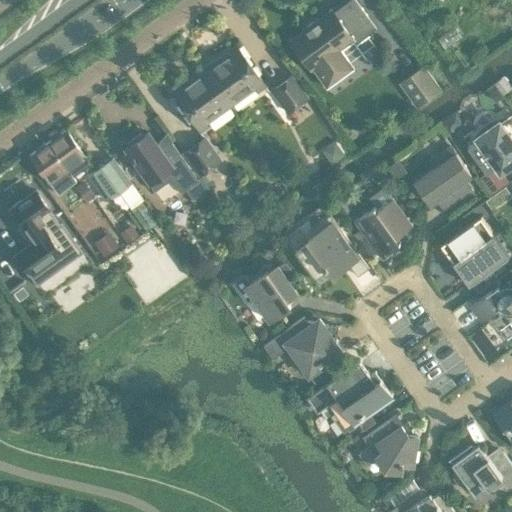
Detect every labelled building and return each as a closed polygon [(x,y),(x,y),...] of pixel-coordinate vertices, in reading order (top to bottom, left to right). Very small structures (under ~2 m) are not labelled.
[(352,39),(354,43),(375,27),(355,0),(347,0),(332,11),(330,7),(288,38),(310,70),(312,68),(325,86),(352,67),(339,49),(352,39)] [(503,21),(511,22),(511,2),(507,1),(503,21)] [(236,45),(203,69),(229,105),(253,87),(256,91),(265,85),(236,45)] [(401,81),(417,104),(440,87),(424,65),(401,81)] [(205,121),(229,105),(203,69),(171,92),(173,95),(170,97),(169,101),(175,109),(179,110),(182,107),(199,132),(208,125),(205,121)] [(270,88),(287,111),(307,97),(290,74),(270,88)] [(490,90),(497,100),(504,95),(497,85),(490,90)] [(511,114),(502,121),(501,119),(477,136),(478,138),(469,145),(488,172),(497,165),(501,171),(511,163),(511,114)] [(65,129),(48,141),(66,167),(67,167),(72,175),(89,163),(65,129)] [(192,199),(207,188),(199,176),(197,178),(169,140),(159,147),(147,131),(143,135),(141,132),(126,142),(128,145),(123,148),(148,183),(160,174),(180,190),(184,188),(192,199)] [(182,152),(198,175),(220,159),(204,136),(182,152)] [(76,179),(72,175),(66,167),(48,141),(29,154),(56,193),(76,179)] [(431,203),(438,198),(447,211),(474,191),(464,178),(471,174),(449,144),(430,158),(435,165),(415,180),(431,203)] [(111,158),(90,173),(106,197),(127,183),(111,158)] [(83,180),(75,185),(86,201),(94,196),(83,180)] [(398,235),(413,224),(386,187),(371,197),(376,204),(355,219),(381,254),(401,239),(398,235)] [(11,209),(10,210),(25,231),(28,235),(24,238),(30,245),(17,254),(28,269),(59,246),(48,231),(40,221),(42,219),(37,213),(47,205),(36,191),(19,204),(16,202),(10,207),(11,209)] [(347,259),(358,275),(369,267),(331,213),(311,227),(317,236),(309,242),(308,241),(296,249),(305,263),(303,264),(305,268),(307,271),(310,274),(312,273),(319,282),(331,273),(330,271),(347,259)] [(498,278),(491,268),(510,255),(482,216),(442,244),(470,283),(472,282),(478,292),(498,278)] [(130,224),(119,232),(126,242),(138,233),(130,224)] [(111,233),(95,245),(103,256),(119,245),(111,233)] [(286,304),(287,299),(298,291),(279,264),(269,271),(268,270),(250,283),(245,276),(234,283),(246,300),(253,295),(270,319),(288,306),(286,304)] [(511,283),(506,283),(500,286),(499,285),(471,304),(482,319),(496,309),(497,310),(499,312),(501,313),(504,314),(506,315),(509,315),(511,315),(511,283)] [(320,315),(313,320),(307,320),(304,315),(264,343),(274,357),(289,346),(310,375),(345,350),(337,339),(339,325),(325,323),(320,315)] [(481,329),(470,337),(476,345),(487,337),(481,329)] [(371,373),(361,358),(307,396),(318,411),(339,396),(356,420),(393,394),(376,369),(371,373)] [(511,399),(501,407),(500,417),(511,434),(511,399)] [(414,464),(419,434),(408,432),(395,414),(365,435),(370,443),(359,451),(368,463),(379,455),(387,467),(402,469),(404,462),(414,464)] [(476,494),(488,486),(490,489),(494,489),(511,476),(511,462),(503,449),(494,456),(489,455),(479,442),(474,446),(472,442),(450,457),(458,469),(455,472),(454,476),(459,483),(464,484),(467,481),(476,494)] [(455,511),(441,491),(431,498),(427,497),(421,487),(396,505),(389,494),(383,498),(391,508),(389,509),(391,511),(455,511)]
